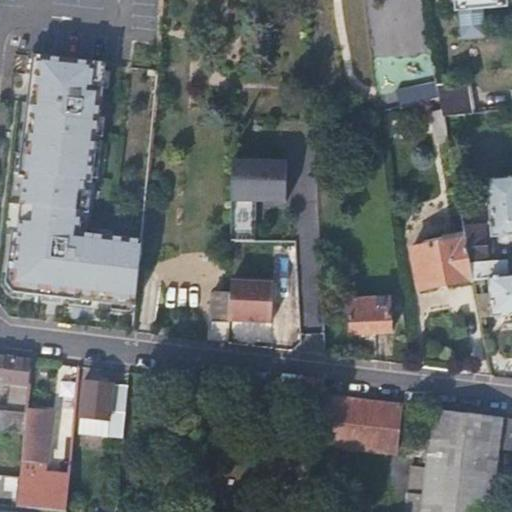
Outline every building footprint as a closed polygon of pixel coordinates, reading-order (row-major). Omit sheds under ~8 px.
[(365,0),(373,60),(417,54),(410,0),(365,0)] [(503,0),(444,0),(446,13),(451,12),(454,39),(481,36),(478,10),(505,6),(503,0)] [(91,184),(105,66),(35,57),(21,177),(26,177),(19,236),(14,236),(8,285),(15,293),(137,308),(143,243),(79,236),(84,184),(91,184)] [(400,102),(434,96),(432,82),(397,88),(400,102)] [(438,86),(440,100),(443,112),(444,119),(475,116),(470,84),(438,86)] [(444,119),(443,112),(432,114),(438,145),(449,144),(444,119)] [(287,163),(232,162),(232,202),(257,202),(286,203),(287,163)] [(490,216),(492,238),(511,236),(511,179),(487,181),(490,216)] [(459,202),(461,211),(483,208),(481,200),(459,202)] [(257,202),(232,202),(231,242),(256,242),(257,202)] [(465,234),(466,241),(471,266),(487,265),(487,257),(494,256),(492,246),(485,243),(485,232),(465,234)] [(419,293),(475,283),(471,266),(466,241),(411,251),(419,293)] [(471,266),(475,283),(488,281),(493,318),(511,316),(511,261),(487,265),(471,266)] [(273,284),(230,282),(230,295),(230,323),(271,324),(273,284)] [(212,323),(230,324),(230,295),(213,294),(212,323)] [(388,297),(348,299),(350,336),(391,335),(388,297)] [(0,382),(29,387),(32,362),(0,358),(0,382)] [(123,438),(128,388),(84,384),(81,418),(110,421),(108,436),(123,438)] [(402,407),(328,398),(326,420),(323,446),(395,455),(402,407)] [(27,414),(2,411),(0,431),(25,434),(27,414)] [(408,496),(405,511),(490,511),(497,448),(511,449),(511,419),(433,411),(423,498),(408,496)] [(25,434),(21,476),(19,497),(18,508),(52,511),(66,511),(70,477),(47,475),(48,466),(49,440),(46,439),(48,414),(27,412),(27,414),(25,434)] [(108,436),(110,421),(81,418),(79,434),(108,436)] [(71,468),(48,466),(47,475),(70,477),(71,468)] [(21,476),(0,474),(0,495),(19,497),(21,476)]
